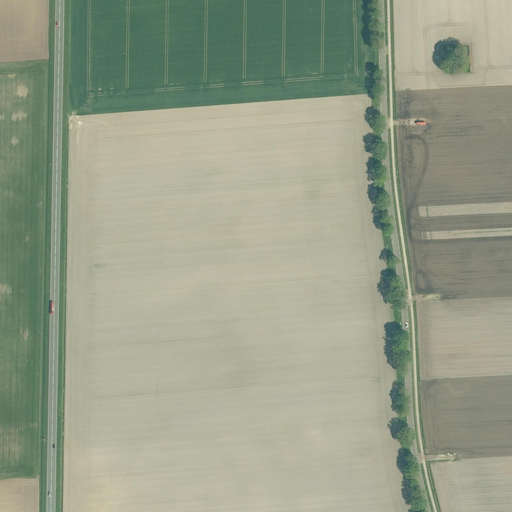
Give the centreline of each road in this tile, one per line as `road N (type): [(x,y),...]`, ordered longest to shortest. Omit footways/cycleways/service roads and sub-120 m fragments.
road 1 (tertiary): [(427,511),(414,457),(384,158),(381,0)]
road 2 (trunk): [(50,511),(60,0)]
